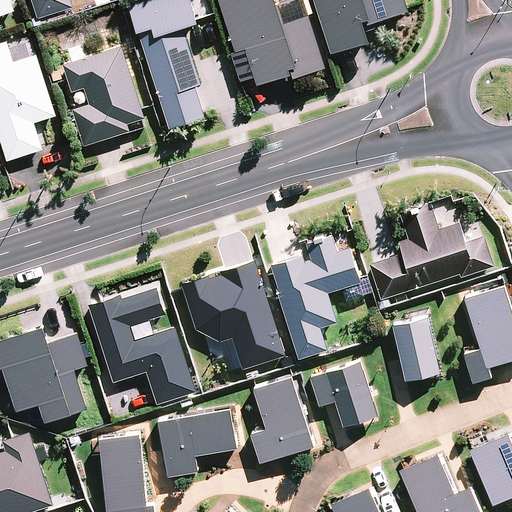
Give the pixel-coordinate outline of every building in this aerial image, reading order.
[(0,0),(0,8),(19,2),(17,0),(0,0)] [(35,0),(39,13),(76,2),(74,0),(35,0)] [(199,14),(194,0),(133,0),(172,120),(206,109),(197,79),(202,77),(183,19),(199,14)] [(224,0),(238,44),(249,41),(260,76),(295,65),(296,70),(327,60),(308,0),(224,0)] [(318,0),(334,46),(372,34),(366,18),(411,3),(409,0),(318,0)] [(121,24),(113,7),(94,15),(102,32),(121,24)] [(16,56),(9,35),(0,38),(0,120),(10,153),(45,142),(37,115),(58,109),(39,49),(16,56)] [(148,124),(124,42),(69,59),(77,87),(87,84),(92,100),(75,105),(87,143),(148,124)] [(370,264),(382,299),(461,274),(462,277),(496,267),(486,235),(467,241),(461,222),(441,229),(432,203),(401,213),(409,239),(400,242),(404,253),(370,264)] [(278,289),(300,360),(329,350),(322,328),(339,322),(329,293),(363,282),(352,247),(339,251),(334,236),(308,244),(313,260),(306,262),(304,255),(273,266),(280,288),(278,289)] [(244,369),(287,355),(257,260),(221,272),(222,275),(211,278),(210,275),(183,284),(198,329),(221,341),(234,337),(244,369)] [(511,355),(511,305),(502,276),(457,292),(482,365),(511,355)] [(122,295),(89,305),(114,382),(147,371),(158,404),(197,391),(176,327),(137,340),(132,326),(167,314),(158,288),(124,299),(122,295)] [(436,366),(423,313),(390,321),(402,374),(436,366)] [(50,343),(46,327),(0,341),(0,370),(4,369),(18,412),(41,405),(47,422),(90,409),(77,370),(90,366),(82,343),(79,334),(50,343)] [(376,410),(358,357),(307,375),(316,400),(332,395),(342,422),(376,410)] [(314,440),(291,373),(253,387),(266,425),(251,431),(261,458),(314,440)] [(233,406),(158,420),(168,473),(198,468),(195,452),(240,443),(233,406)] [(140,426),(100,429),(107,511),(155,511),(155,503),(146,504),(140,426)] [(0,511),(28,511),(54,504),(30,432),(13,438),(4,441),(7,450),(0,452),(0,511)] [(511,433),(474,450),(497,504),(511,498),(511,433)] [(437,451),(404,465),(425,511),(471,511),(479,509),(467,482),(453,488),(437,451)] [(383,511),(373,489),(336,505),(339,511),(383,511)]
